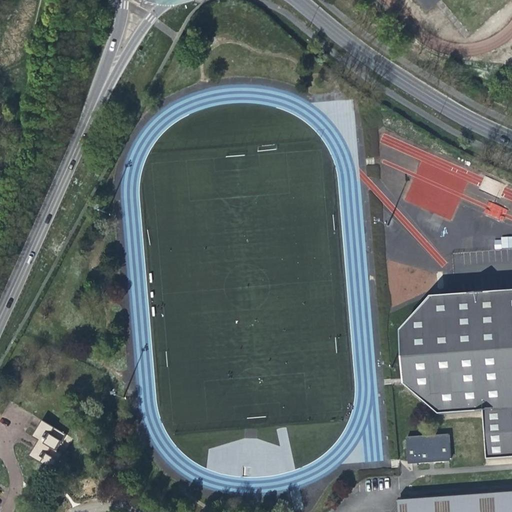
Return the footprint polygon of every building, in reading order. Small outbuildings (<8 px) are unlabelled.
[(511,236),(502,237),(502,247),(511,246),(511,236)] [(476,414),(481,463),(511,459),(511,292),(421,300),(392,335),(396,389),(432,418),(476,414)] [(47,479),(57,462),(50,459),(60,443),(35,428),(24,444),(32,448),(22,465),(47,479)] [(398,442),(400,466),(442,462),(440,438),(398,442)] [(511,511),(511,493),(391,504),(392,511),(511,511)]
